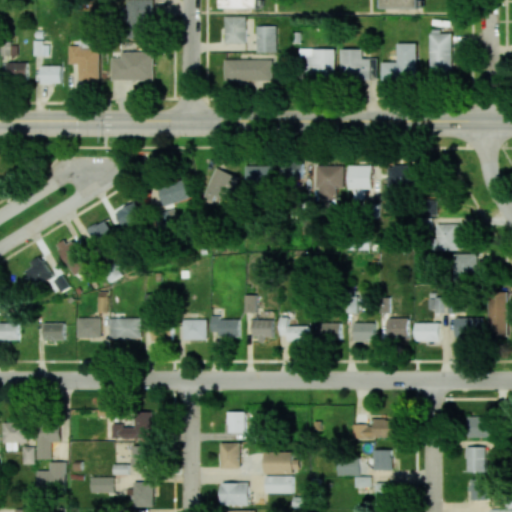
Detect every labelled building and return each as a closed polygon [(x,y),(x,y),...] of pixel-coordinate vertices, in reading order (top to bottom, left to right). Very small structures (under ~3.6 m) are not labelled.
[(153,0),(128,0),(127,37),(152,38),(153,0)] [(223,0),(224,8),(262,8),(261,0),(223,0)] [(384,0),(385,8),(423,8),(422,0),(384,0)] [(246,42),(246,16),(225,16),(226,43),(246,42)] [(277,52),(277,25),(257,26),(257,52),(277,52)] [(431,33),(430,77),(452,77),(453,33),(431,33)] [(50,40),(35,40),(34,56),(50,56),(50,40)] [(18,55),(18,44),(2,43),(2,54),(18,55)] [(417,43),(397,43),(397,62),(382,61),(382,79),(417,80),(417,43)] [(80,80),(101,80),(100,47),(70,47),(70,64),(80,64),(80,80)] [(336,48),(300,49),(301,57),(306,57),(306,80),(336,79),(336,48)] [(378,58),(362,58),(363,49),(342,48),(341,79),(378,79),(378,58)] [(112,79),(154,80),(154,52),(121,51),(121,57),(112,57),(112,79)] [(274,58),(224,59),(225,80),(275,79),(274,58)] [(29,62),(8,62),(7,79),(28,80),(29,62)] [(41,66),(42,83),(63,83),(62,65),(41,66)] [(303,163),(282,163),(283,178),(303,178),(303,163)] [(388,187),(416,188),(416,165),(388,164),(388,187)] [(276,165),(246,165),(246,190),(276,190),(276,165)] [(344,166),(318,165),(318,199),(337,199),(337,187),(344,187),(344,166)] [(372,165),(349,165),(349,189),(354,189),(354,200),(366,200),(366,189),(372,189),(372,165)] [(214,200),(215,196),(234,201),(240,175),(212,168),(205,197),(214,200)] [(191,198),(186,179),(158,187),(164,206),(191,198)] [(438,214),(438,198),(420,198),(420,214),(438,214)] [(124,228),(145,218),(137,201),(116,211),(124,228)] [(95,244),(114,236),(107,219),(88,228),(95,244)] [(460,224),(438,224),(438,238),(433,238),(433,249),(459,250),(460,224)] [(58,245),(68,266),(82,259),(72,238),(58,245)] [(478,253),(454,254),(455,278),(479,277),(478,253)] [(33,285),(52,275),(44,259),(25,270),(33,285)] [(98,312),(109,312),(109,291),(99,291),(98,312)] [(508,292),(489,292),(490,337),(509,336),(508,292)] [(256,312),(257,294),(246,294),(245,312),(256,312)] [(240,319),(220,319),(220,315),(212,315),(212,331),(219,331),(219,336),(240,336),(240,319)] [(102,318),(78,317),(78,336),(102,337),(102,318)] [(142,318),(110,317),(110,338),(142,338),(142,318)] [(309,340),(310,326),(290,325),(290,317),(281,317),(281,335),(289,335),(288,340),(309,340)] [(409,317),(389,318),(389,336),(410,336),(409,317)] [(484,317),(456,317),(456,340),(484,340),(484,317)] [(152,319),(151,341),(172,342),(174,320),(152,319)] [(208,319),(184,319),(183,339),(208,339),(208,319)] [(254,319),(254,339),(267,339),(267,336),(275,336),(274,319),(254,319)] [(0,321),(0,340),(19,341),(19,322),(0,321)] [(341,322),(321,323),(322,340),(342,339),(341,322)] [(354,323),(355,341),(376,340),(375,322),(354,323)] [(416,323),(416,341),(441,341),(441,322),(416,323)] [(65,323),(44,323),(44,340),(65,340),(65,323)] [(153,411),(136,411),(136,427),(124,427),(124,423),(106,423),(106,438),(153,438),(153,411)] [(246,411),(228,411),(228,432),(247,432),(246,411)] [(495,415),(468,416),(468,437),(496,437),(495,415)] [(395,437),(395,418),(373,418),(373,424),(354,424),(354,438),(395,437)] [(4,422),(4,449),(18,449),(18,443),(31,442),(30,422),(4,422)] [(37,458),(51,459),(52,441),(60,441),(61,425),(38,425),(37,458)] [(222,468),(241,467),(240,442),(221,442),(222,468)] [(132,465),(150,466),(150,445),(133,444),(132,465)] [(23,463),(35,463),(35,446),(24,446),(23,463)] [(486,471),(486,447),(468,446),(467,471),(486,471)] [(375,470),(393,469),(393,449),(375,449),(375,470)] [(265,473),(292,474),(293,452),(266,451),(265,473)] [(360,475),(360,458),(339,458),(338,475),(360,475)] [(37,470),(37,489),(66,488),(65,461),(49,461),(50,470),(37,470)] [(129,473),(129,464),(114,464),(114,473),(129,473)] [(294,492),(293,475),(266,476),(266,493),(294,492)] [(115,491),(115,476),(92,477),(92,492),(115,491)] [(356,487),(372,486),(372,476),(356,476),(356,487)] [(472,479),(472,500),(490,499),(490,478),(472,479)] [(154,482),(135,482),(134,506),(154,506),(154,482)] [(250,482),(222,482),(221,504),(249,505),(250,482)] [(377,482),(377,505),(396,506),(397,483),(377,482)]
